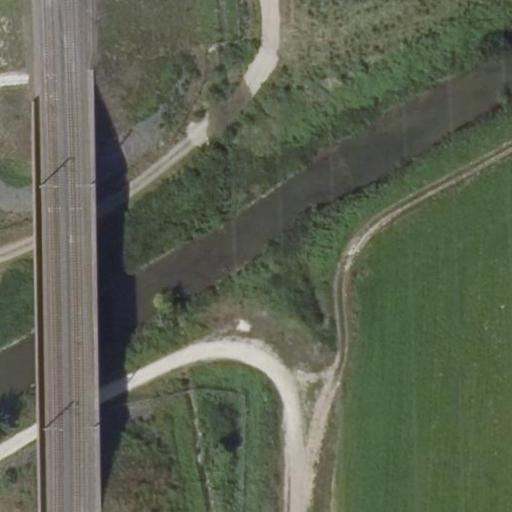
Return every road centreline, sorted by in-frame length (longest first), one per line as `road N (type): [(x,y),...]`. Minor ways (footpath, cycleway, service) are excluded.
road 1 (track): [(0,249),(145,180),(229,110),(266,61),(273,0)]
road 2 (track): [(0,456),(124,385),(225,352),(275,357),(295,398)]
